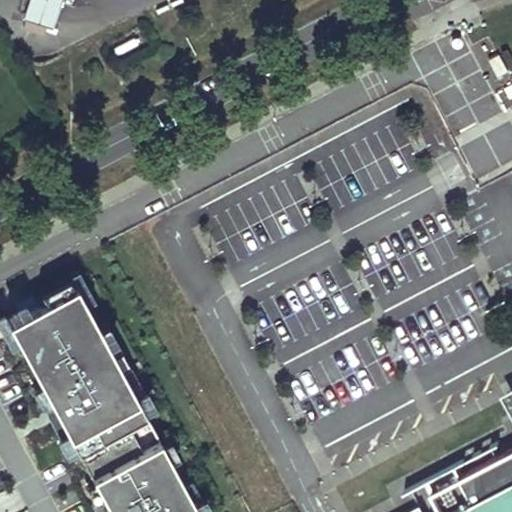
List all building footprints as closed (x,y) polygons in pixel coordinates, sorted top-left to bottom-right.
[(53,26),(60,0),(27,0),(22,16),(53,26)] [(507,69),(497,52),(487,58),(496,75),(507,69)] [(511,96),(511,82),(503,87),(509,98),(511,96)] [(197,511),(71,281),(3,318),(108,511),(197,511)] [(511,385),(497,394),(502,400),(511,412),(511,385)] [(511,511),(511,446),(462,473),(433,488),(445,511),(444,511),(425,511),(421,503),(404,511),(511,511)]
